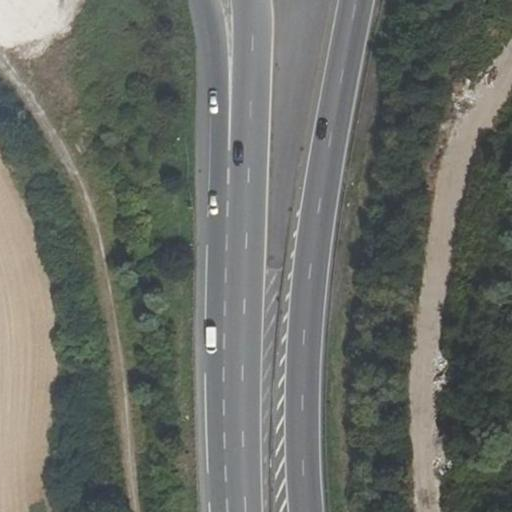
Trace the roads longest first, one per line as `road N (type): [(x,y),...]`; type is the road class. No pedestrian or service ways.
road 1 (primary): [(307,511),(307,317),(356,0)]
road 2 (track): [(0,58),(67,160),(98,243),(135,511)]
road 3 (track): [(434,511),(432,364),(457,153),(511,60)]
road 4 (primary): [(247,190),(246,511)]
road 5 (trunk): [(208,0),(219,149),(247,190)]
road 6 (primary): [(250,0),(247,190)]
